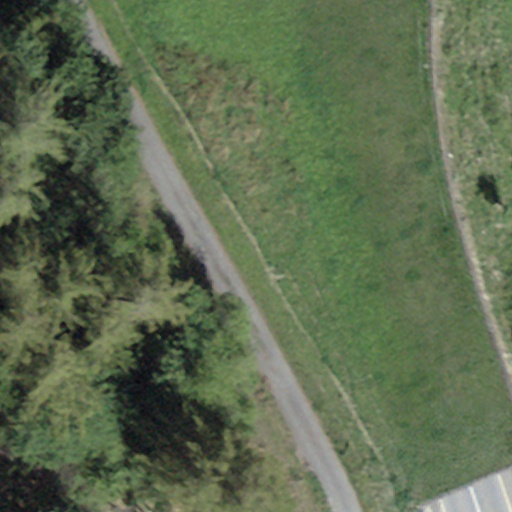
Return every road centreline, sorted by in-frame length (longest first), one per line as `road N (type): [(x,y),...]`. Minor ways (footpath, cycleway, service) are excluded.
road 1 (residential): [(347,511),(68,0)]
road 2 (tertiary): [(480,511),(368,215),(360,0)]
